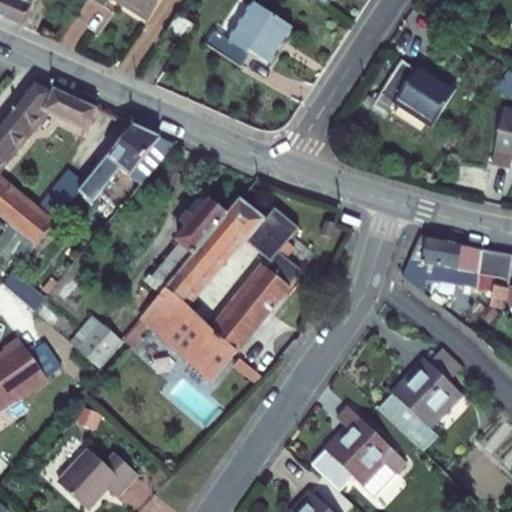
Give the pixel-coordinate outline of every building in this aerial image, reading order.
[(0,0),(0,19),(19,27),(34,0),(0,0)] [(106,4),(137,23),(140,25),(156,0),(85,0),(83,4),(99,14),(106,4)] [(208,29),(198,42),(236,67),(245,54),(260,65),(286,26),(247,0),(221,38),(208,29)] [(174,16),(162,34),(176,43),(187,25),(174,16)] [(395,62),(363,111),(376,119),(386,104),(426,130),(452,90),(412,64),(408,71),(395,62)] [(34,81),(0,121),(0,218),(9,227),(33,247),(86,186),(97,173),(79,158),(36,209),(0,178),(0,165),(46,112),(91,133),(101,112),(34,81)] [(511,117),(499,114),(485,170),(505,175),(507,165),(511,166),(511,117)] [(97,173),(86,186),(98,196),(122,168),(142,184),(174,147),(135,129),(97,173)] [(162,292),(223,219),(197,197),(171,228),(177,233),(168,243),(174,248),(147,280),(162,292)] [(264,221),(240,200),(223,219),(162,292),(137,322),(209,383),(290,287),(265,266),(213,329),(184,305),(242,236),(247,241),(264,221)] [(9,227),(0,237),(0,252),(17,267),(33,247),(9,227)] [(435,273),(465,277),(468,256),(429,251),(415,249),(406,275),(422,289),(424,281),(434,282),(435,273)] [(289,285),(301,277),(283,253),(271,262),(289,285)] [(510,261),(468,256),(465,277),(473,279),(490,281),(508,282),(510,261)] [(48,293),(17,267),(1,285),(32,312),(48,293)] [(506,303),(508,282),(490,281),(489,301),(506,303)] [(89,318),(69,348),(101,370),(122,340),(89,318)] [(0,407),(43,381),(15,339),(0,349),(2,351),(0,352),(0,407)] [(443,351),(430,365),(450,384),(464,368),(443,351)] [(239,360),(232,368),(254,385),(260,378),(239,360)] [(426,361),(380,411),(430,457),(444,441),(432,431),(464,397),(450,384),(430,365),(426,361)] [(406,463),(350,409),(339,421),(349,429),(327,452),(362,487),(373,496),(396,474),(406,463)] [(130,483),(90,447),(58,482),(88,509),(108,488),(117,497),(130,483)] [(330,511),(311,493),(292,511),(330,511)]
